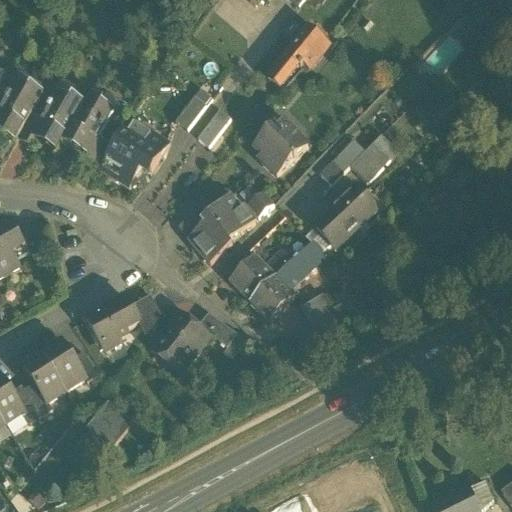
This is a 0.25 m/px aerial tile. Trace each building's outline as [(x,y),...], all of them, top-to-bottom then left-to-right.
[(244,0),(255,9),(262,0),(244,0)] [(285,0),(299,10),(301,7),(306,0),(285,0)] [(268,80),(280,89),(296,70),(301,67),(303,68),(309,73),(327,50),(307,33),(268,80)] [(3,134),(18,142),(18,141),(30,120),(43,98),(30,91),(28,95),(15,87),(0,114),(0,130),(4,133),(3,134)] [(201,92),(195,100),(205,108),(211,100),(201,92)] [(65,143),(84,108),(72,101),(70,105),(57,97),(41,126),(34,137),(35,137),(45,143),(44,145),(59,153),(65,143)] [(90,99),(84,108),(65,143),(80,152),(81,150),(91,156),(98,144),(114,117),(101,109),(103,106),(90,99)] [(206,109),(205,108),(195,100),(176,124),(188,133),(206,109)] [(198,142),(209,150),(231,122),(220,114),(198,142)] [(18,141),(29,148),(34,139),(35,137),(34,137),(41,126),(30,120),(18,141)] [(263,166),(277,179),(293,163),(294,164),(308,150),(280,123),(254,149),(267,162),(263,166)] [(100,172),(129,191),(142,170),(151,176),(168,149),(130,125),(113,152),(100,172)] [(381,138),(373,146),(387,160),(396,153),(381,138)] [(86,165),(100,172),(113,152),(98,144),(91,156),(90,158),(86,165)] [(350,171),(367,187),(390,163),(387,160),(373,146),(350,171)] [(398,155),(396,153),(387,160),(390,163),(398,155)] [(320,180),(331,190),(348,172),(338,162),(320,180)] [(330,248),(334,252),(376,213),(356,192),(315,230),(315,231),(330,248)] [(247,209),(258,222),(274,209),(263,195),(247,209)] [(209,218),(208,219),(230,246),(255,226),(243,210),(239,214),(229,201),(209,218)] [(201,209),(178,231),(189,243),(203,229),(200,225),(208,218),(208,219),(209,218),(201,209)] [(232,249),(230,246),(208,219),(208,218),(200,225),(203,229),(189,243),(211,267),(232,249)] [(0,284),(21,273),(14,259),(26,252),(11,225),(0,230),(0,284)] [(313,248),(321,257),(330,248),(315,231),(305,239),(313,248)] [(292,264),(284,270),(274,280),(249,305),(249,306),(270,326),(294,301),(288,294),(325,261),(321,257),(313,248),(308,252),(307,251),(292,264)] [(282,253),(265,270),(274,280),(284,270),(292,264),(282,253)] [(249,305),(274,280),(265,270),(255,260),(230,285),(249,305)] [(300,311),(317,338),(351,318),(342,305),(332,311),(323,297),(300,311)] [(142,334),(145,339),(161,319),(150,298),(130,309),(139,326),(138,326),(142,334)] [(87,321),(105,354),(121,345),(120,342),(129,337),(126,333),(138,326),(139,326),(130,309),(126,300),(87,321)] [(150,352),(181,378),(210,341),(197,331),(179,316),(150,352)] [(212,339),(227,351),(238,338),(209,316),(199,328),(197,331),(210,341),(212,339)] [(62,344),(42,357),(67,396),(85,384),(86,383),(73,363),(62,344)] [(67,396),(42,357),(22,369),(34,388),(47,408),(48,407),(67,396)] [(85,384),(87,387),(98,380),(83,357),(73,363),(86,383),(85,384)] [(0,378),(0,421),(5,429),(23,418),(25,417),(12,397),(0,378)] [(34,388),(24,394),(41,422),(53,415),(48,407),(47,408),(34,388)] [(41,422),(24,394),(22,390),(12,397),(25,417),(23,418),(30,429),(41,422)] [(88,432),(112,453),(133,428),(108,408),(88,432)] [(472,491),(481,511),(489,511),(492,511),(484,498),(490,494),(486,484),(472,491)] [(511,485),(501,493),(511,508),(511,485)] [(433,510),(433,511),(481,511),(472,491),(433,510)] [(29,504),(38,511),(45,505),(36,497),(29,504)]
